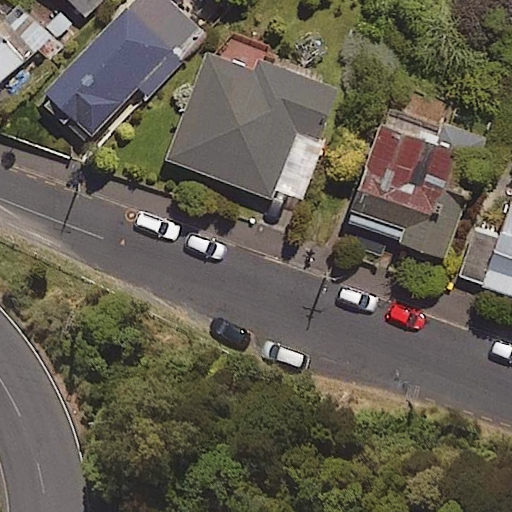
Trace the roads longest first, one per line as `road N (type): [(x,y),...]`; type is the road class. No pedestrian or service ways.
road 1 (residential): [(0,199),(511,390)]
road 2 (tertiary): [(40,511),(19,416),(0,383)]
